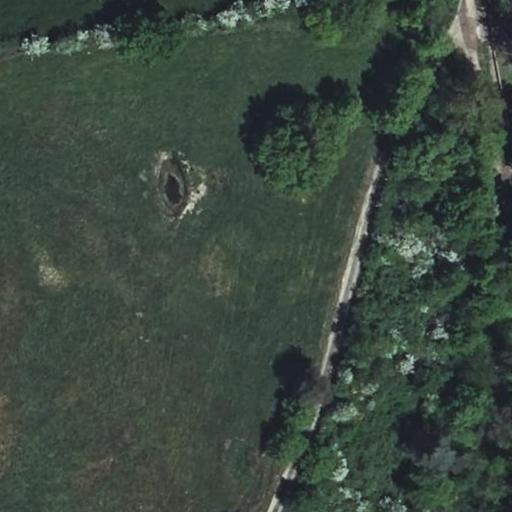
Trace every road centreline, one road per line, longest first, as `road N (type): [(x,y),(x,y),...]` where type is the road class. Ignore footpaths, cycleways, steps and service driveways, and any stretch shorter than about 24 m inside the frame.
road 1 (track): [(469,14),(395,152),(309,444),(278,511)]
road 2 (unclassified): [(511,251),(466,0)]
